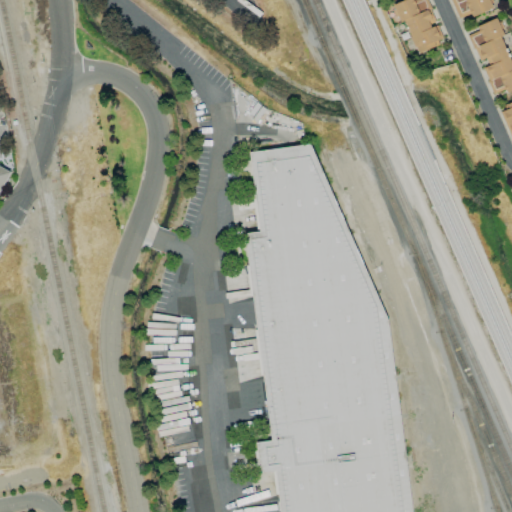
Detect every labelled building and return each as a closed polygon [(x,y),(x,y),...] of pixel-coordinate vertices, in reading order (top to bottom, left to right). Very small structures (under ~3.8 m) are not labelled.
[(403,0),(395,4),(416,55),(441,44),(433,24),(435,23),(425,0),(413,0),(403,0)] [(471,17),(491,10),(487,0),(450,0),(457,19),(470,14),(471,17)] [(511,90),(511,61),(496,18),(476,26),(478,31),(468,35),(480,65),(481,64),(492,94),(503,90),(505,93),(511,90)] [(249,153),(310,145),(387,321),(411,511),(281,511),(276,470),(260,472),(257,443),(271,442),(245,234),(259,232),(249,153)] [(0,188),(8,170),(0,166),(0,188)]
